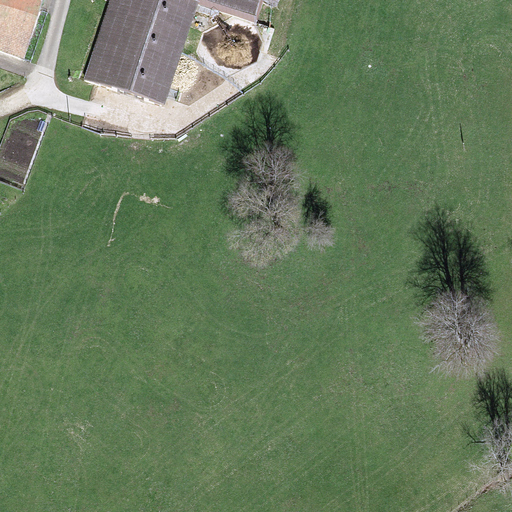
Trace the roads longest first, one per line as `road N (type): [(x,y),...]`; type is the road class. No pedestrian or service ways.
road 1 (track): [(45,95),(94,123),(187,125),(280,56),(292,0)]
road 2 (track): [(0,113),(45,95),(65,0)]
